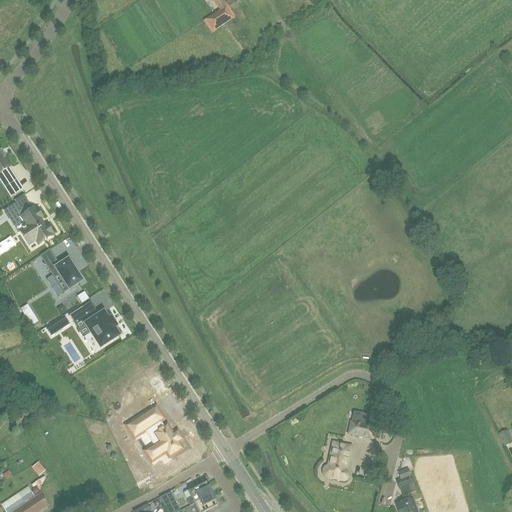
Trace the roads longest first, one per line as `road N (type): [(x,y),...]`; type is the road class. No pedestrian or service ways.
road 1 (residential): [(225,451),(0,110)]
road 2 (residential): [(381,505),(399,421),(392,400),(363,375),(344,378),(225,451)]
road 3 (unclassified): [(0,95),(73,0)]
